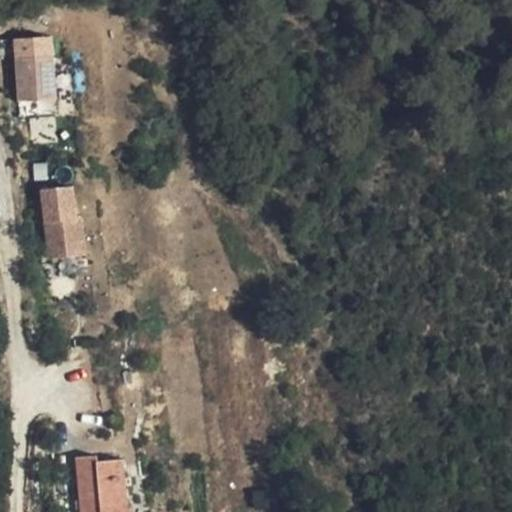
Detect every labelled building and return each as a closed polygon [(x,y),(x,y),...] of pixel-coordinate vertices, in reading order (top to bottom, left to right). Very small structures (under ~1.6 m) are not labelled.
[(52,38),(31,39),(33,58),(54,57),(52,38)] [(31,39),(16,40),(20,102),(56,100),(54,57),(33,58),(31,39)] [(74,187),(43,191),(51,262),(88,257),(83,220),(77,221),(74,187)] [(110,365),(82,367),(89,440),(117,438),(110,365)] [(127,511),(124,459),(98,460),(97,454),(80,456),(84,511),(127,511)]
